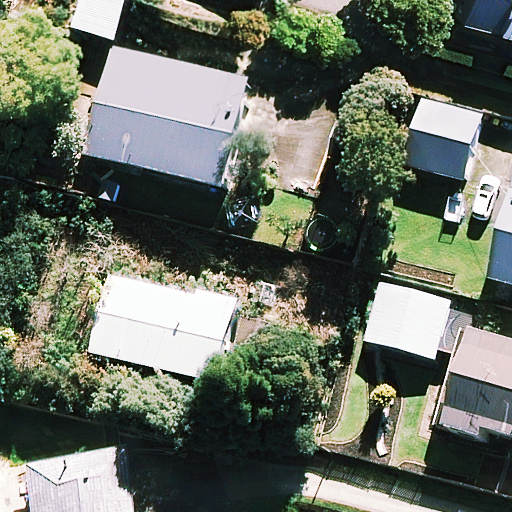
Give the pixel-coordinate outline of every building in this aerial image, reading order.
[(133,7),(112,0),(82,0),(73,31),(120,46),(133,7)] [(511,0),(456,0),(452,19),(511,34),(511,0)] [(258,92),(116,54),(87,160),(229,199),(258,92)] [(485,121),(427,106),(409,171),(467,186),(485,121)] [(511,233),(498,288),(511,292),(511,233)] [(243,314),(112,282),(94,359),(224,391),(243,314)] [(511,348),(482,341),(489,317),(385,287),(368,344),(450,368),(434,432),(488,445),(490,437),(511,442),(511,348)] [(130,511),(121,462),(0,485),(0,511),(130,511)]
